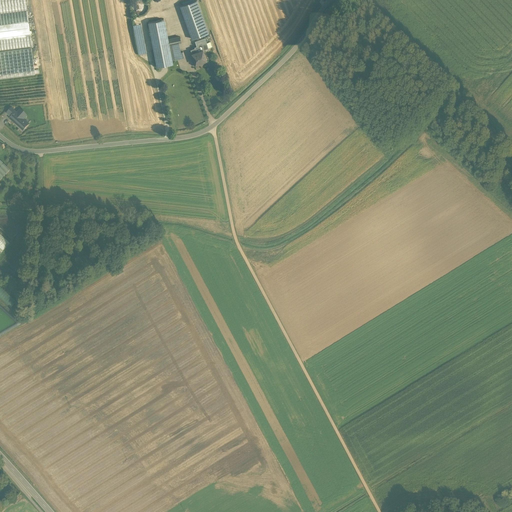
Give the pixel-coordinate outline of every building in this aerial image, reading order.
[(0,0),(0,78),(35,74),(25,0),(0,0)] [(200,0),(194,0),(182,4),(195,39),(212,33),(200,0)] [(178,15),(149,21),(158,66),(176,63),(175,59),(187,57),(183,34),(171,36),(168,24),(179,22),(178,15)] [(208,42),(192,48),(197,64),(214,58),(208,42)] [(19,111),(16,115),(15,114),(11,119),(16,123),(14,125),(22,132),(28,126),(23,121),(26,117),(19,111)] [(0,181),(9,172),(0,163),(0,181)] [(0,258),(13,243),(0,231),(0,329),(19,303),(0,285),(0,258)]
